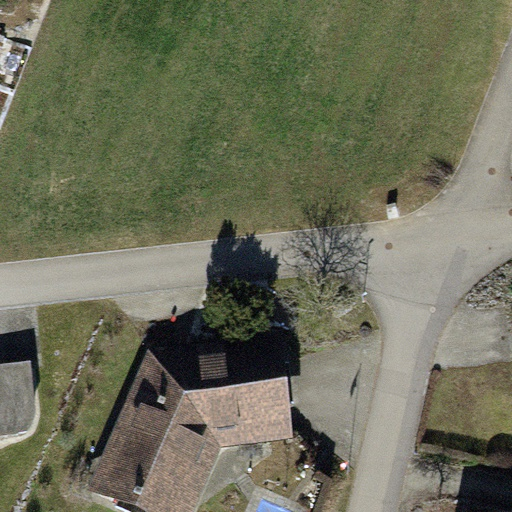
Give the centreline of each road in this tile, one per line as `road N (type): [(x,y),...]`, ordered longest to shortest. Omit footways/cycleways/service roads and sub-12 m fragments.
road 1 (residential): [(0,281),(453,234)]
road 2 (residential): [(376,511),(453,234)]
road 3 (residential): [(511,83),(453,234)]
